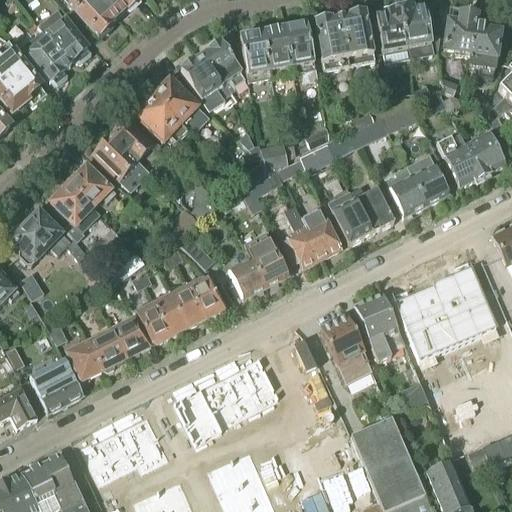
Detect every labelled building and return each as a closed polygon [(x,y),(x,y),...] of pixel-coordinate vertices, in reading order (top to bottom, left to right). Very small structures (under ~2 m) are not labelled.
[(98,43),(108,33),(111,31),(110,30),(117,23),(95,0),(59,0),(60,1),(67,8),(67,9),(98,43)] [(95,0),(117,23),(125,16),(126,17),(139,5),(134,0),(95,0)] [(414,15),(413,8),(397,11),(405,55),(407,66),(431,61),(423,14),(414,15)] [(374,23),(376,33),(381,59),(383,70),(407,66),(405,55),(397,11),(382,13),(384,21),(374,23)] [(449,13),(443,58),(470,62),(475,27),(476,23),(459,21),(460,15),(449,13)] [(79,69),(88,62),(89,59),(85,55),(86,54),(55,16),(36,33),(38,35),(40,38),(66,70),(72,65),(75,68),(79,69)] [(339,25),(348,73),(373,68),(364,19),(348,22),(348,23),(339,25)] [(323,78),(348,73),(339,25),(331,27),(331,25),(313,29),(323,78)] [(475,27),(470,62),(468,72),(468,73),(478,74),(477,83),(492,85),(493,77),(494,77),(498,42),(496,38),(483,37),(484,28),(475,27)] [(292,33),(282,35),(291,81),(300,79),(302,89),(315,87),(305,30),(292,33)] [(282,35),(260,39),(269,85),(291,81),(282,35)] [(65,82),(62,77),(68,72),(66,70),(40,38),(22,53),(26,59),(26,60),(49,88),(49,87),(53,92),(56,92),(65,85),(65,82)] [(260,39),(238,43),(246,85),(247,90),(269,85),(260,39)] [(207,57),(200,62),(221,92),(217,96),(222,103),(228,112),(237,106),(226,89),(229,87),(234,93),(246,85),(230,61),(229,61),(221,48),(218,49),(213,48),(208,52),(207,57)] [(46,102),(6,52),(0,57),(0,110),(10,123),(21,114),(17,110),(25,104),(32,113),(46,102)] [(180,76),(201,107),(210,115),(222,103),(217,96),(221,92),(200,62),(192,67),(186,67),(182,70),(182,75),(180,76)] [(503,117),(511,108),(511,66),(507,72),(511,77),(511,78),(496,94),(504,101),(498,108),(491,114),(496,123),(496,124),(503,117)] [(458,91),(441,84),(444,99),(450,101),(454,102),(458,91)] [(154,100),(151,103),(151,104),(185,137),(195,126),(199,130),(209,120),(198,110),(196,112),(168,86),(158,96),(155,97),(154,100)] [(425,91),(412,97),(417,109),(430,103),(425,91)] [(479,113),(484,103),(469,97),(465,108),(479,113)] [(401,101),(386,104),(387,111),(389,121),(389,122),(397,118),(399,117),(403,116),(401,103),(401,101)] [(438,101),(427,106),(430,112),(441,107),(438,101)] [(450,102),(442,106),(447,118),(456,114),(450,102)] [(143,111),(134,121),(162,148),(159,151),(165,158),(175,167),(179,163),(169,153),(185,137),(151,104),(151,103),(147,107),(144,109),(143,111)] [(511,122),(511,121),(511,108),(503,117),(503,118),(509,124),(511,122)] [(387,111),(368,119),(373,129),(389,121),(387,111)] [(381,125),(384,134),(387,139),(417,126),(411,112),(403,116),(399,117),(397,118),(389,122),(388,122),(381,125)] [(488,131),(496,123),(491,114),(484,122),(488,131)] [(368,118),(358,123),(363,133),(373,129),(368,119),(368,118)] [(348,128),(353,138),(363,133),(358,123),(348,128)] [(501,132),(496,124),(496,123),(488,131),(493,140),(501,132)] [(126,126),(109,144),(135,169),(136,168),(137,167),(151,153),(161,162),(165,158),(159,151),(155,147),(151,150),(144,142),(126,126)] [(381,126),(352,139),(359,154),(387,140),(381,126)] [(316,152),(328,146),(326,135),(304,145),(309,155),(316,152)] [(245,138),(237,146),(247,156),(252,152),(245,138)] [(332,149),(326,152),(333,166),(359,154),(352,139),(332,149)] [(486,139),(463,150),(481,184),(489,180),(488,179),(502,172),(486,139)] [(457,194),(472,187),(472,188),(481,184),(463,150),(458,140),(451,144),(450,142),(435,149),(457,194)] [(109,144),(92,161),(118,186),(129,197),(146,180),(135,169),(109,144)] [(282,149),(259,154),(263,171),(264,176),(264,179),(273,176),(274,176),(282,172),(287,170),(286,166),(283,152),(282,149)] [(252,152),(247,156),(260,169),(263,171),(259,154),(258,150),(254,151),(252,152)] [(293,150),(283,152),(286,166),(294,161),(293,150)] [(325,151),(299,164),(304,175),(306,179),(332,166),(326,152),(325,151)] [(425,212),(448,201),(428,161),(406,173),(425,212)] [(282,172),(274,176),(280,186),(289,182),(304,175),(299,164),(287,170),(282,172)] [(69,188),(67,190),(91,214),(102,203),(106,207),(113,199),(84,172),(76,180),(74,179),(68,186),(69,188)] [(401,224),(425,212),(406,173),(392,179),(394,183),(384,188),(401,224)] [(239,185),(248,193),(250,192),(261,184),(252,175),(239,185)] [(261,184),(250,192),(256,203),(281,190),(280,186),(274,176),(273,176),(264,179),(265,181),(261,184)] [(189,218),(199,229),(222,210),(194,181),(194,213),(189,218)] [(58,199),(49,209),(69,228),(63,234),(64,236),(75,248),(82,241),(81,240),(99,221),(91,214),(67,190),(65,192),(63,190),(56,198),(58,199)] [(248,193),(240,200),(251,220),(262,215),(256,203),(250,192),(248,193)] [(364,201),(360,194),(349,199),(353,207),(370,240),(392,229),(375,196),(364,201)] [(347,251),(370,240),(353,207),(349,199),(339,204),(343,212),(330,218),(347,251)] [(126,200),(117,208),(132,223),(140,215),(126,200)] [(301,275),(320,266),(308,243),(299,224),(292,213),(282,218),(293,238),(284,243),(301,275)] [(339,256),(318,214),(298,224),(299,224),(308,243),(320,266),(339,256)] [(165,234),(178,249),(187,241),(197,232),(184,217),(165,234)] [(60,240),(38,218),(10,246),(20,256),(18,259),(18,263),(27,271),(32,271),(49,254),(56,262),(65,252),(78,267),(85,261),(75,248),(64,236),(60,240)] [(506,273),(511,269),(511,251),(504,236),(490,244),(506,273)] [(212,267),(187,241),(178,249),(204,276),(212,267)] [(249,264),(264,294),(287,282),(268,245),(245,257),(249,264)] [(175,256),(168,260),(173,270),(181,266),(175,256)] [(173,270),(168,260),(161,263),(167,273),(173,270)] [(241,306),(264,294),(249,264),(226,276),(241,306)] [(409,303),(405,295),(389,303),(417,369),(496,336),(467,266),(449,275),(452,281),(438,287),(439,289),(409,303)] [(137,282),(143,293),(149,290),(143,279),(137,282)] [(19,300),(0,280),(0,311),(8,304),(11,307),(19,300)] [(135,297),(143,293),(137,282),(129,286),(135,297)] [(199,318),(203,325),(222,315),(215,302),(212,299),(212,290),(206,284),(201,286),(201,285),(193,290),(191,286),(183,290),(189,301),(191,300),(196,308),(193,310),(197,319),(199,318)] [(185,334),(203,325),(199,318),(197,319),(193,310),(196,308),(191,300),(189,301),(183,290),(177,293),(179,297),(168,302),(185,334)] [(93,305),(98,313),(112,305),(107,297),(93,305)] [(402,349),(386,311),(382,301),(353,313),(377,370),(391,364),(388,356),(402,349)] [(170,342),(185,334),(168,302),(158,307),(156,303),(150,307),(156,318),(158,317),(162,326),(159,327),(164,336),(166,335),(170,342)] [(93,305),(81,312),(86,320),(98,313),(93,305)] [(151,352),(170,342),(166,335),(164,336),(159,327),(162,326),(158,317),(156,318),(150,307),(142,311),(145,314),(134,320),(151,352)] [(31,324),(38,320),(30,308),(23,312),(31,324)] [(132,325),(110,336),(125,365),(128,363),(130,365),(138,360),(139,358),(147,354),(142,343),(132,325)] [(318,337),(343,391),(370,379),(345,325),(318,337)] [(47,333),(56,351),(67,346),(57,328),(47,333)] [(86,348),(85,349),(100,378),(103,376),(105,377),(113,373),(114,371),(125,365),(110,336),(86,348)] [(65,359),(65,360),(67,364),(79,388),(100,378),(85,349),(65,359)] [(14,375),(24,371),(14,352),(5,357),(14,375)] [(238,374),(256,411),(276,401),(257,362),(244,368),(246,370),(238,374)] [(473,367),(477,375),(486,371),(482,363),(473,367)] [(63,366),(28,384),(38,402),(37,402),(40,407),(46,420),(50,418),(81,402),(80,402),(64,370),(65,369),(63,366)] [(467,379),(477,375),(473,367),(464,371),(467,379)] [(455,375),(458,383),(467,379),(464,371),(455,375)] [(218,384),(237,421),(256,411),(238,374),(218,384)] [(449,387),(458,383),(455,375),(445,379),(449,387)] [(218,431),(237,421),(218,384),(199,394),(218,431)] [(399,399),(407,417),(427,409),(419,390),(399,399)] [(0,426),(8,423),(15,436),(36,426),(20,394),(0,404),(0,426)] [(221,438),(218,431),(199,394),(171,408),(193,452),(221,438)] [(278,420),(283,431),(290,428),(284,417),(278,420)] [(277,434),(283,431),(278,420),(271,423),(277,434)] [(118,435),(137,471),(141,479),(168,465),(146,421),(118,435)] [(270,438),(277,434),(271,423),(264,427),(270,438)] [(428,511),(416,482),(390,425),(372,433),(371,432),(349,442),(375,500),(379,509),(379,511),(428,511)] [(118,435),(99,445),(118,481),(137,471),(118,435)] [(247,441),(250,448),(261,444),(258,436),(247,441)] [(91,446),(78,453),(98,491),(118,481),(99,445),(92,448),(91,446)] [(227,449),(231,457),(242,452),(238,445),(227,449)] [(270,459),(278,456),(273,445),(265,448),(270,459)] [(220,462),(231,457),(227,449),(217,454),(220,462)] [(249,455),(206,475),(215,496),(259,477),(249,455)] [(472,472),(486,466),(483,459),(469,466),(472,472)] [(82,511),(74,494),(59,462),(39,472),(54,503),(57,511),(82,511)] [(439,511),(470,511),(471,511),(452,467),(425,478),(439,511)] [(57,511),(54,503),(39,472),(21,482),(34,511),(57,511)] [(161,478),(165,485),(176,480),(172,472),(161,478)] [(259,477),(215,496),(222,511),(239,511),(269,499),(259,477)] [(288,479),(280,482),(285,492),(293,489),(288,479)] [(34,511),(21,482),(0,492),(0,511),(34,511)] [(139,511),(178,511),(189,507),(179,485),(135,504),(139,511)] [(124,494),(128,501),(138,496),(135,489),(124,494)] [(290,504),(298,501),(293,489),(285,492),(290,504)] [(117,506),(128,501),(124,494),(113,499),(117,506)] [(274,511),(269,499),(239,511),(274,511)]
